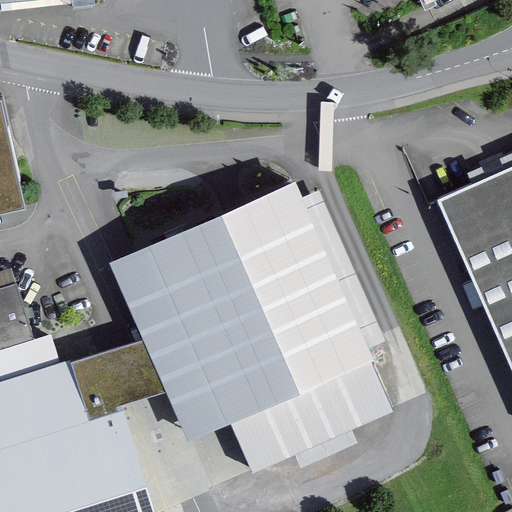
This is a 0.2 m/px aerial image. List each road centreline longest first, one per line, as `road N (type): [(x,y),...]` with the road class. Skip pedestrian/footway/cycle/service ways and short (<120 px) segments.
road 1 (unclassified): [(0,55),(215,94),(284,95),(404,80),(511,48)]
road 2 (unknown): [(197,511),(98,295),(47,209)]
